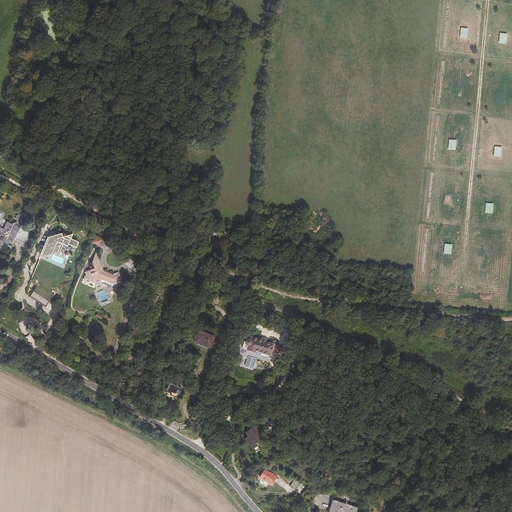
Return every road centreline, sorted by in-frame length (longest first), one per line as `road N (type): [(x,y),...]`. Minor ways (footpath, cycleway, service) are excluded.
road 1 (track): [(511,319),(276,292),(131,232),(0,156)]
road 2 (tertiary): [(0,330),(206,454),(257,511)]
